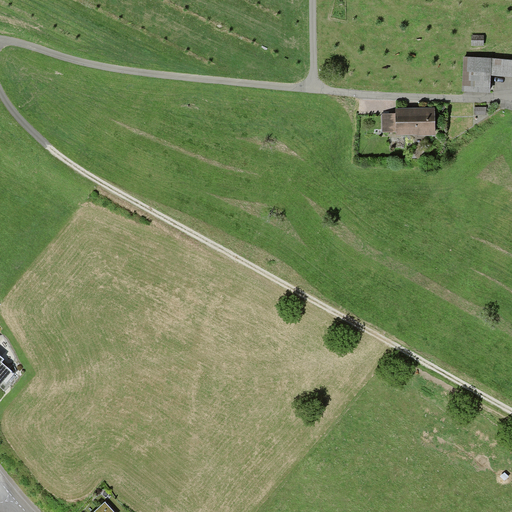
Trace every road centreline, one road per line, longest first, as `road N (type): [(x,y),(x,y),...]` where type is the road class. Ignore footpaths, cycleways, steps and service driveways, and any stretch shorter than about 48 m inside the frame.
road 1 (track): [(0,89),(45,145),(99,183),(511,410)]
road 2 (residential): [(511,102),(125,70),(0,39)]
